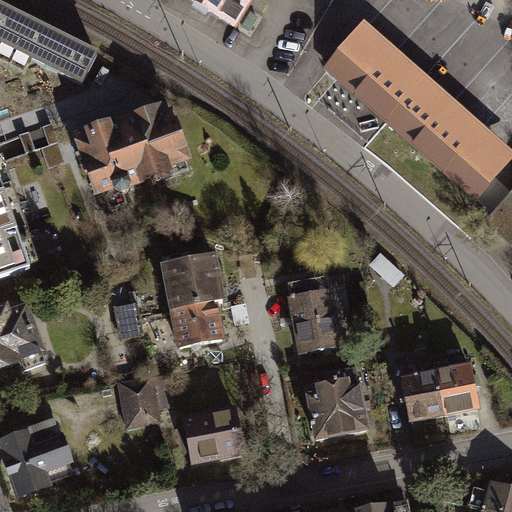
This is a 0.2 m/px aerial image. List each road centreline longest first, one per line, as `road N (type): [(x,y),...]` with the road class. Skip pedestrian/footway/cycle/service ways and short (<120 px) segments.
road 1 (residential): [(124,3),(265,92),(380,180),(511,305)]
road 2 (residential): [(143,511),(511,444)]
road 3 (unknown): [(288,109),(325,63),(405,0)]
